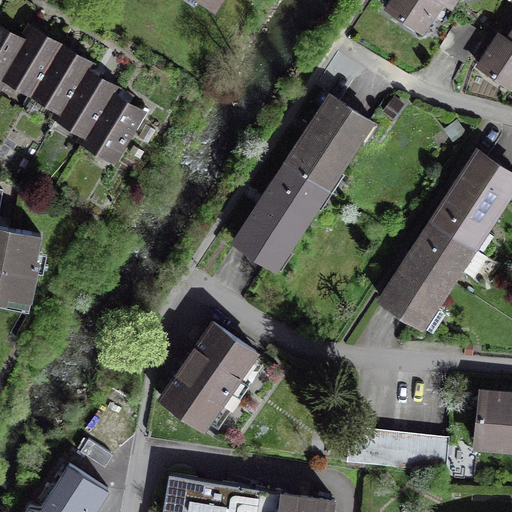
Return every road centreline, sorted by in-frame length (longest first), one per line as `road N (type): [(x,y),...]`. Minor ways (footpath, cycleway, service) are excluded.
road 1 (residential): [(511,364),(312,349),(184,278)]
road 2 (residential): [(338,40),(419,88),(511,116)]
